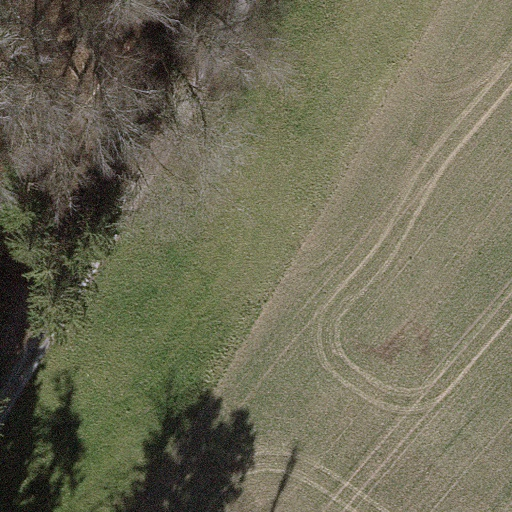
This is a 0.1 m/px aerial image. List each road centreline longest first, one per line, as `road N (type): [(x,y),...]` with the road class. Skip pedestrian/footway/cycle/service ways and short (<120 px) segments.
road 1 (motorway): [(454,0),(304,511)]
road 2 (track): [(230,0),(124,200),(28,349),(0,420)]
